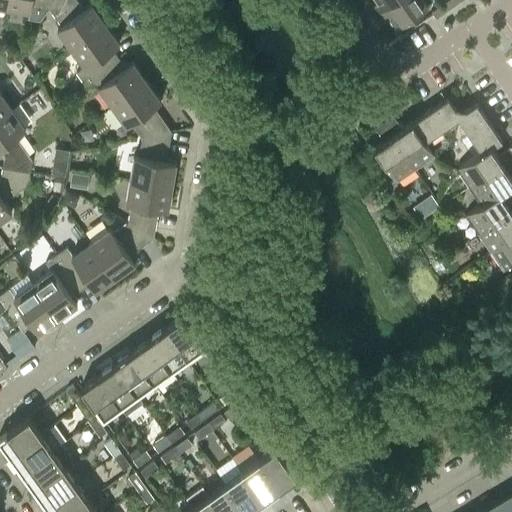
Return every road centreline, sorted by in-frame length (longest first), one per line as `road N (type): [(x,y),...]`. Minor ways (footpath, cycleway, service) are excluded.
road 1 (residential): [(0,399),(185,270),(207,114),(129,0)]
road 2 (residential): [(344,0),(397,76),(471,26)]
road 3 (unclassified): [(392,511),(511,443)]
